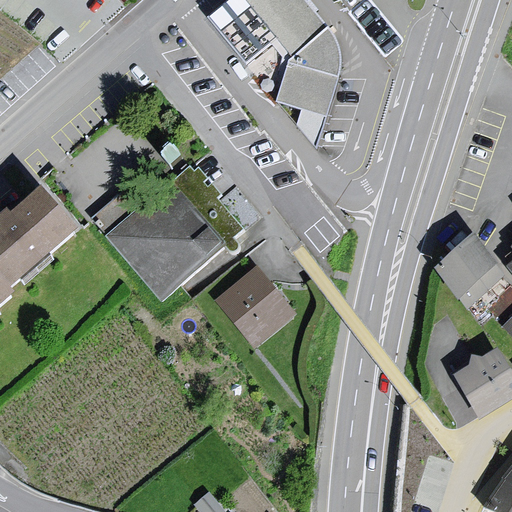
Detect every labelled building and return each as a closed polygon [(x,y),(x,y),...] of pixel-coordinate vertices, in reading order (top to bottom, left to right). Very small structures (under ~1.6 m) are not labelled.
[(339,75),(342,52),(300,0),(233,0),(215,16),(321,147),(339,75)] [(167,155),(88,224),(160,306),(221,253),(229,262),(239,253),(232,245),(242,236),(216,206),(221,201),(211,189),(206,193),(202,189),(206,186),(194,172),(187,178),(167,155)] [(0,279),(12,294),(80,237),(48,198),(17,223),(13,218),(0,228),(0,231),(3,235),(0,237),(0,279)] [(473,237),(437,266),(469,304),(484,291),(504,274),(473,237)] [(292,313),(257,269),(219,299),(255,343),(292,313)] [(0,312),(17,299),(12,294),(0,279),(0,312)] [(511,381),(494,353),(459,374),(484,414),(511,396),(511,381)] [(511,511),(511,479),(490,509),(497,511),(511,511)] [(231,511),(214,487),(198,499),(207,511),(231,511)]
